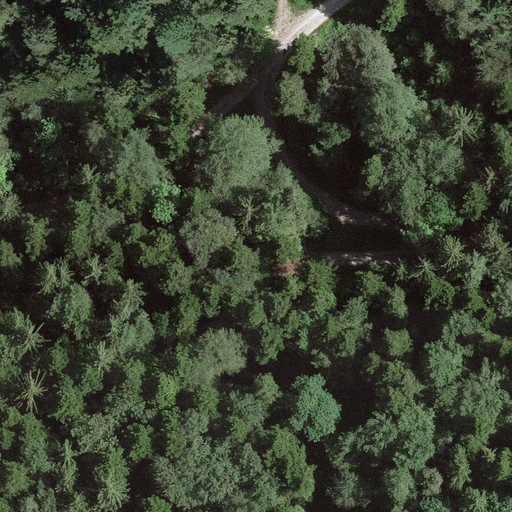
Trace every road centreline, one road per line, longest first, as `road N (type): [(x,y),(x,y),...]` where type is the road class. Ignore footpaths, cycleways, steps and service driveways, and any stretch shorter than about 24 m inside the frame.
road 1 (track): [(55,232),(303,252),(511,228)]
road 2 (track): [(339,0),(233,154),(55,232)]
road 3 (track): [(303,252),(233,154)]
